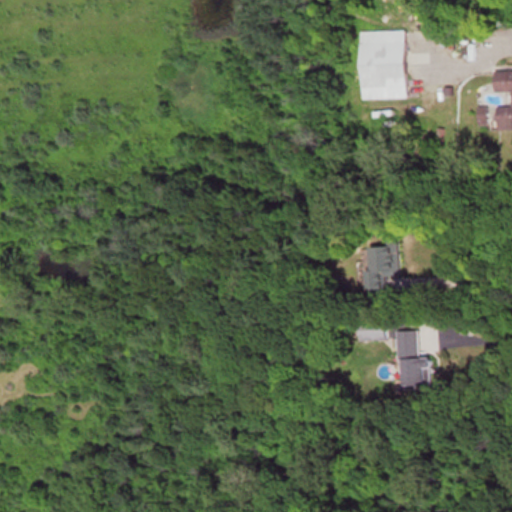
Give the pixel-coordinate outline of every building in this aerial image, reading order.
[(364,34),(365,102),(411,101),(409,33),(364,34)] [(511,72),(498,73),(499,94),(511,94),(511,109),(501,109),(501,132),(511,131),(511,72)] [(374,294),(389,293),(388,278),(405,278),(404,246),(372,247),(374,294)] [(371,343),(389,343),(389,327),(371,327),(371,343)] [(425,361),(424,334),(404,334),(405,393),(435,393),(435,361),(425,361)]
